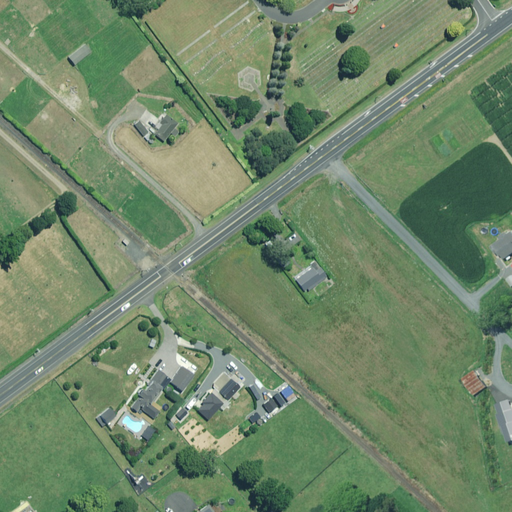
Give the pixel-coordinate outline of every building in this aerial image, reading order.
[(91,52),(84,44),(68,57),(75,65),(91,52)] [(177,123),(165,114),(158,123),(161,125),(154,135),(163,142),(170,133),(174,137),(178,132),(173,128),(177,123)] [(148,132),(139,122),(134,126),(143,136),(148,132)] [(511,233),(495,245),(508,264),(511,260),(511,233)] [(295,281),(303,292),(304,291),(306,293),(326,278),(314,262),(309,266),(311,268),(301,276),(295,281)] [(511,363),(510,365),(508,363),(502,368),(509,376),(510,375),(511,377),(511,363)] [(193,376),(181,367),(169,382),(182,392),(193,376)] [(136,396),(137,396),(134,400),(135,401),(130,407),(137,413),(140,410),(153,420),(159,413),(150,405),(162,390),(157,386),(165,377),(157,371),(146,385),(148,386),(144,392),(142,390),(141,390),(136,396)] [(487,388),(476,371),(464,380),(475,396),(487,388)] [(215,397),(210,392),(201,402),(204,404),(197,411),(208,421),(229,397),(231,398),(240,388),(223,373),(211,386),(218,393),(215,397)] [(196,394),(192,391),(187,399),(190,401),(196,394)] [(236,415),(230,407),(223,413),(229,421),(236,415)] [(115,416),(108,409),(99,416),(106,424),(115,416)]
